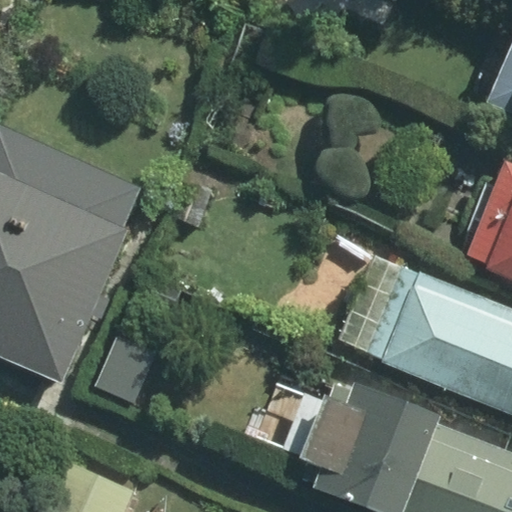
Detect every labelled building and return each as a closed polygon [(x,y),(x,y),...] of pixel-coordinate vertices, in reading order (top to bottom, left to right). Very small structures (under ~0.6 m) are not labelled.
[(154,212),(5,146),(0,157),(0,355),(78,393),(151,239),(144,234),(154,212)] [(224,196),(194,182),(176,219),(207,234),(224,196)] [(511,207),(486,266),(511,277),(511,207)] [(511,413),(511,309),(421,272),(384,362),(511,413)] [(145,301),(181,318),(193,294),(158,278),(145,301)] [(161,357),(117,338),(92,394),(136,414),(161,357)] [(511,511),(511,446),(384,391),(381,399),(355,388),(347,408),(323,399),(298,458),(345,478),(338,495),(376,511),(511,511)] [(141,511),(149,498),(78,464),(55,511),(141,511)]
